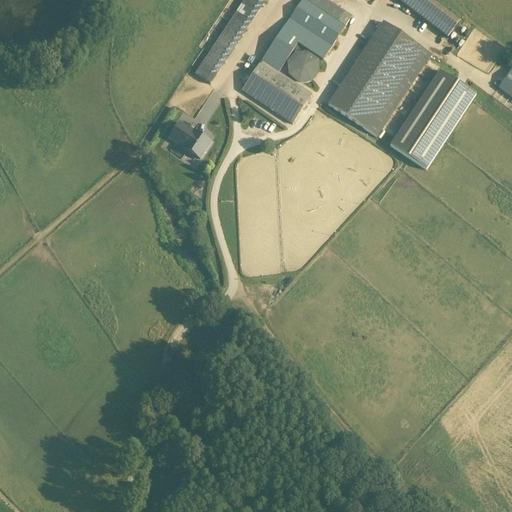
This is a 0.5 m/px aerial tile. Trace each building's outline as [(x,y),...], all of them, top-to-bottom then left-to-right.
[(245,0),(195,76),(212,88),(269,0),(245,0)] [(353,18),(325,0),(303,0),(244,95),(290,124),(310,93),(281,75),(299,46),(325,63),(353,18)] [(461,21),(432,0),(398,0),(452,41),(461,21)] [(433,55),(383,24),(329,107),(379,139),(433,55)] [(308,54),(296,54),(289,65),(289,78),(301,86),(315,84),(321,74),(320,61),(308,54)] [(511,71),(497,91),(511,102),(511,71)] [(480,98),(441,73),(391,148),(429,174),(480,98)] [(193,135),(179,125),(169,141),(183,150),(183,151),(200,162),(211,145),(194,134),(193,135)] [(207,186),(201,179),(194,185),(201,192),(207,186)]
